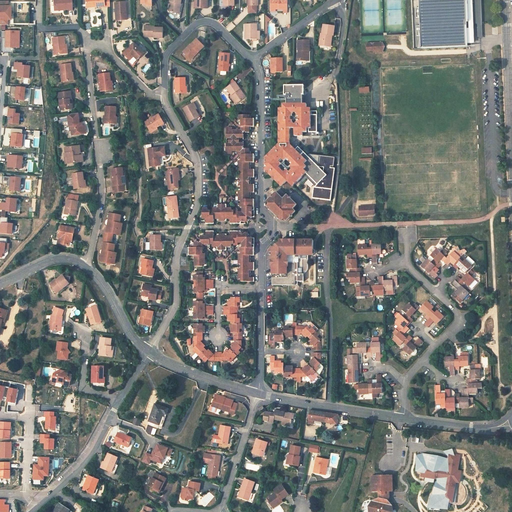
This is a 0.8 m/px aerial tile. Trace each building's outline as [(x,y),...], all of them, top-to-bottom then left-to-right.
[(0,0),(0,24),(6,25),(6,20),(9,20),(10,20),(10,6),(9,6),(6,6),(6,1),(0,0)] [(62,9),(63,9),(64,10),(66,10),(73,10),(72,0),(54,0),(55,7),(56,6),(56,11),(62,10),(62,9)] [(170,0),(170,2),(171,2),(168,11),(177,13),(180,5),(181,0),(170,0)] [(207,9),(207,0),(195,0),(195,3),(195,9),(207,9)] [(246,0),(247,5),(248,5),(248,13),(256,13),(256,5),(258,5),(257,0),(246,0)] [(275,9),(279,9),(283,9),(287,9),(287,0),(270,0),(271,11),(275,11),(275,9)] [(126,2),(115,3),(117,21),(127,20),(126,2)] [(257,31),(257,24),(245,24),(245,31),(246,31),(246,39),(252,39),(257,39),(257,31)] [(319,45),(329,47),(330,35),(332,36),(333,36),(335,26),(323,25),(322,34),(321,34),(319,45)] [(154,26),(144,26),(144,35),(153,36),(153,38),(162,38),(163,28),(154,28),(154,26)] [(20,47),(20,31),(1,31),(1,38),(6,38),(6,47),(20,47)] [(63,45),(65,45),(64,37),(62,37),(53,38),(54,55),(62,54),(64,54),(63,45)] [(189,44),(181,52),(188,58),(195,51),(197,53),(203,47),(196,39),(189,45),(189,44)] [(297,53),(297,61),(307,61),(307,50),(309,50),(309,40),(297,40),(297,50),(299,50),(299,53),(297,53)] [(134,43),(124,53),(131,60),(134,57),(136,54),(140,57),(145,53),(134,43)] [(374,50),(374,52),(382,51),(382,43),(373,44),(373,45),(372,45),(372,43),(371,43),(367,43),(367,51),(374,50)] [(195,51),(188,58),(189,60),(197,53),(195,51)] [(219,70),(228,71),(230,53),(220,53),(219,70)] [(270,58),(271,72),(282,72),(282,58),(270,58)] [(23,64),(15,63),(15,70),(19,70),(18,77),(21,77),(21,78),(30,79),(31,67),(23,66),(23,64)] [(66,65),(62,65),(60,65),(61,82),(62,82),(66,82),(72,81),(71,73),(70,64),(66,65)] [(99,75),(101,92),(113,90),(112,82),(111,82),(110,74),(99,75)] [(176,93),(189,93),(188,85),(185,85),(185,78),(175,78),(176,93)] [(240,89),(235,82),(227,87),(232,95),(231,95),(236,104),(245,98),(239,90),(240,89)] [(25,101),(26,89),(11,87),(11,95),(13,95),(13,97),(17,98),(17,100),(25,101)] [(306,173),(317,184),(315,186),(314,186),(312,197),(316,198),(331,200),(333,183),(333,179),(335,168),(333,167),(335,157),(316,154),(312,154),(309,153),(307,155),(304,151),(301,154),(295,149),(290,143),(290,127),(295,127),(295,131),(303,131),(307,131),(307,127),(309,127),(309,131),(312,131),(316,131),(316,112),(312,112),(309,112),(309,109),(307,109),(307,105),(302,105),(302,87),(286,87),(286,104),(282,104),(282,108),(278,108),(278,145),(264,158),(264,159),(267,161),(264,164),(264,166),(266,168),(264,170),(274,179),(278,183),(281,186),(284,183),(287,181),(289,183),(292,186),(295,183),(300,179),(304,175),(306,173)] [(70,92),(66,93),(62,93),(58,94),(60,111),(62,110),(66,110),(70,109),(69,100),(71,100),(70,92)] [(183,108),(190,121),(199,116),(196,110),(195,111),(191,104),(183,108)] [(106,116),(105,124),(115,125),(116,118),(116,108),(106,107),(106,116)] [(16,110),(9,110),(9,114),(10,114),(10,117),(9,124),(19,125),(20,115),(16,114),(16,110)] [(77,114),(67,115),(69,127),(70,127),(71,132),(71,136),(85,134),(85,126),(82,127),(79,127),(79,124),(77,114)] [(159,114),(146,122),(151,131),(157,128),(165,123),(159,114)] [(206,224),(214,224),(214,219),(217,219),(219,219),(219,221),(225,221),(225,219),(227,219),(230,219),(230,224),(239,224),(239,222),(242,222),(248,222),(248,218),(253,218),(253,211),(253,208),(255,208),(255,200),(251,200),(250,200),(250,193),(251,193),(255,193),(255,185),(251,185),(250,185),(250,183),(250,178),(251,178),(255,178),(255,170),(251,170),(250,170),(250,163),(251,163),(255,163),(255,155),(250,155),(250,149),(246,149),(245,150),(243,148),(245,147),(245,143),(240,143),(240,138),(245,138),(245,135),(243,134),(245,132),(246,133),(250,133),(250,127),(255,127),(255,119),(250,119),(250,115),(239,115),(239,121),(242,121),(242,126),(240,127),(242,129),(242,131),(240,131),(239,129),(237,131),(232,131),(232,128),(227,128),(227,139),(229,139),(229,144),(227,144),(227,154),(232,154),(232,152),(236,152),(237,154),(239,152),(241,152),(241,154),(239,155),(241,157),(241,161),(238,161),(238,172),(241,172),(241,176),(238,176),(238,179),(238,183),(238,187),(241,187),(241,191),(238,191),(238,202),(241,202),(241,204),(240,204),(240,208),(244,212),(242,214),(238,210),(234,210),(234,211),(232,211),(232,209),(227,209),(227,205),(217,205),(217,209),(212,209),(212,211),(207,211),(207,209),(202,209),(202,219),(206,219),(206,224)] [(23,130),(12,129),(11,134),(12,134),(11,147),(24,148),(26,135),(22,135),(23,130)] [(66,164),(84,162),(83,153),(81,153),(80,146),(66,148),(65,148),(66,154),(64,154),(66,164)] [(304,151),(299,146),(295,149),(301,154),(304,151)] [(148,149),(150,167),(164,165),(163,156),(162,148),(148,149)] [(22,169),(24,158),(8,156),(8,160),(9,160),(8,168),(22,169)] [(123,192),(122,185),(124,185),(123,177),(124,177),(123,168),(112,170),(113,179),(114,183),(114,186),(113,186),(114,193),(123,192)] [(179,188),(178,183),(178,180),(178,178),(180,177),(178,168),(167,170),(168,179),(168,183),(169,189),(179,188)] [(73,173),(73,179),(74,183),(74,189),(85,188),(84,183),(84,181),(84,179),(83,172),(73,173)] [(304,175),(315,186),(317,184),(306,173),(304,175)] [(3,177),(3,179),(3,182),(8,183),(9,183),(8,187),(11,187),(11,191),(20,192),(21,183),(22,179),(3,177)] [(283,199),(276,192),(267,201),(270,203),(267,206),(281,220),(284,217),(287,220),(295,211),(293,208),(297,204),(287,195),(283,199)] [(73,194),(69,193),(68,199),(67,199),(66,206),(64,213),(66,213),(74,215),(76,208),(77,208),(78,201),(72,200),(73,194)] [(178,206),(177,196),(167,197),(169,219),(179,218),(177,206),(178,206)] [(16,213),(17,201),(8,200),(7,205),(0,204),(0,206),(0,210),(7,211),(7,212),(16,213)] [(367,207),(359,208),(360,215),(367,215),(367,214),(374,214),(374,206),(367,206),(367,207)] [(104,237),(113,239),(114,234),(121,236),(123,224),(120,224),(122,216),(111,214),(107,232),(105,232),(104,237)] [(1,223),(1,226),(0,225),(0,233),(12,234),(12,224),(1,223)] [(59,240),(61,240),(60,245),(62,245),(66,246),(69,246),(70,242),(71,240),(72,241),(75,229),(66,227),(62,226),(61,226),(59,240)] [(195,256),(195,267),(203,267),(203,265),(205,264),(205,254),(203,254),(203,251),(205,249),(203,247),(203,245),(205,245),(206,247),(208,245),(212,245),(212,248),(217,248),(217,251),(227,251),(227,248),(232,247),(232,245),(234,245),(234,246),(238,246),(243,241),(245,243),(240,249),(240,252),(241,253),(241,255),(238,255),(238,264),(241,264),(241,269),(238,269),(238,278),(241,278),(241,282),(254,282),(254,278),(251,278),(249,278),(249,271),(251,271),(254,271),(254,263),(251,263),(249,263),(250,256),(251,256),(255,256),(255,248),(253,248),(253,245),(253,238),(247,238),(247,234),(241,234),(238,234),(238,232),(230,232),(230,237),(226,237),(225,237),(225,235),(219,235),(219,237),(217,237),(214,237),(214,232),(206,232),(206,237),(200,237),(200,240),(202,241),(200,243),(199,242),(195,242),(195,248),(189,248),(189,256),(195,256)] [(162,236),(152,236),(152,250),(162,250),(162,243),(162,236)] [(112,244),(113,239),(104,237),(103,242),(104,243),(100,261),(114,264),(117,253),(114,253),(115,245),(112,244)] [(298,285),(298,274),(302,274),(304,273),(306,272),(308,270),(308,267),(308,255),(313,255),(313,240),(280,240),(280,244),(278,244),(276,246),(276,248),(272,248),(272,258),(271,258),(271,267),(272,267),(272,285),(298,285)] [(368,258),(373,257),(372,245),(367,245),(365,245),(365,240),(359,240),(359,245),(358,245),(358,255),(368,255),(368,258)] [(381,244),(372,245),(373,257),(373,263),(378,263),(377,254),(382,254),(381,244)] [(431,262),(435,266),(438,269),(442,265),(438,262),(441,259),(447,253),(447,252),(444,248),(440,252),(437,249),(436,249),(434,247),(433,247),(429,251),(429,253),(431,255),(431,256),(434,259),(431,262)] [(460,251),(458,247),(453,249),(454,252),(447,258),(445,256),(448,254),(447,253),(441,259),(448,265),(451,262),(454,265),(463,255),(464,255),(467,252),(465,249),(460,251)] [(357,255),(351,255),(347,255),(347,269),(352,269),(352,273),(360,273),(362,273),(362,270),(362,268),(357,268),(357,255)] [(453,266),(457,269),(459,267),(466,273),(472,266),(475,263),(468,257),(467,258),(463,255),(454,265),(453,266)] [(229,270),(229,259),(224,259),(224,256),(216,256),(216,261),(224,261),(224,270),(229,270)] [(141,273),(152,275),(153,268),(152,268),(154,261),(143,258),(141,266),(143,266),(141,273)] [(438,269),(435,266),(431,262),(428,259),(421,266),(435,279),(438,275),(436,273),(440,270),(438,269)] [(458,277),(455,280),(469,293),(471,291),(464,285),(465,283),(469,286),(472,289),(478,283),(475,280),(475,279),(472,276),(475,273),(471,270),(462,280),(458,277)] [(203,271),(197,271),(197,275),(194,275),(194,280),(196,280),(196,284),(213,283),(213,280),(205,280),(205,277),(203,277),(203,275),(203,271)] [(360,273),(352,273),(346,273),(346,278),(351,278),(351,283),(361,282),(361,287),(366,286),(365,277),(360,277),(360,273)] [(66,276),(63,276),(62,275),(56,280),(55,279),(49,284),(56,292),(62,287),(63,288),(66,286),(69,283),(70,276),(66,276)] [(375,291),(375,295),(384,295),(384,281),(383,276),(378,277),(379,283),(379,286),(374,286),(375,291)] [(393,280),(384,281),(384,295),(394,295),(393,286),(398,285),(397,276),(393,276),(393,280)] [(455,280),(452,284),(459,290),(456,293),(455,292),(452,295),(460,302),(469,293),(455,280)] [(374,283),(374,281),(370,282),(370,286),(366,286),(361,287),(356,287),(356,292),(361,292),(361,296),(370,296),(370,291),(375,291),(374,286),(374,283)] [(213,288),(213,283),(196,284),(196,288),(194,288),(194,293),(196,293),(196,297),(203,297),(203,293),(203,290),(205,290),(205,288),(213,288)] [(149,297),(149,298),(156,300),(157,298),(161,299),(162,292),(158,291),(158,289),(151,288),(152,285),(144,284),(141,295),(149,297)] [(203,301),(203,297),(196,297),(196,301),(194,301),(194,306),(197,306),(197,310),(213,310),(213,306),(205,306),(205,303),(203,303),(203,301)] [(225,306),(225,310),(238,310),(238,306),(238,302),(240,302),(240,297),(231,297),(232,300),(229,300),(229,306),(225,306)] [(425,317),(428,320),(435,313),(432,309),(434,307),(427,301),(420,308),(427,314),(425,317)] [(410,323),(413,320),(410,317),(419,307),(415,303),(412,306),(409,303),(403,310),(406,314),(403,317),(410,323)] [(86,309),(91,325),(102,322),(97,306),(86,309)] [(50,330),(60,331),(60,324),(62,324),(62,323),(63,317),(65,311),(62,310),(54,307),(53,311),(54,312),(53,316),(52,315),(50,330)] [(142,309),(139,324),(150,326),(153,312),(142,309)] [(213,314),(213,310),(197,310),(197,314),(194,314),(194,319),(203,319),(203,317),(205,317),(205,314),(213,314)] [(238,310),(225,310),(225,315),(229,315),(230,321),(232,321),(232,323),(234,323),(240,323),(240,318),(238,318),(238,314),(238,310)] [(424,324),(427,326),(428,327),(434,321),(438,324),(444,317),(437,311),(435,313),(428,320),(424,324)] [(403,317),(399,313),(395,316),(399,319),(395,323),(399,326),(396,329),(403,335),(409,329),(407,327),(410,323),(403,317)] [(194,332),(194,337),(203,336),(203,333),(205,333),(205,326),(203,326),(203,323),(194,323),(194,329),(197,329),(197,332),(194,332)] [(240,323),(234,323),(234,326),(232,326),(232,332),(234,332),(234,337),(243,337),(243,332),(240,332),(240,328),(243,328),(243,323),(240,323)] [(284,335),(286,335),(286,337),(293,337),(293,335),(297,335),(297,326),(297,323),(293,323),(293,326),(293,329),(289,329),(289,326),(284,326),(284,331),(284,335)] [(316,327),(312,323),(308,327),(307,328),(306,327),(301,327),(301,326),(297,326),(297,335),(301,334),(301,333),(306,338),(308,336),(309,338),(312,335),(316,331),(318,329),(316,327)] [(406,345),(410,341),(412,338),(409,335),(406,338),(403,335),(396,329),(393,333),(396,336),(393,339),(400,345),(403,342),(406,345)] [(271,334),(271,347),(275,347),(275,342),(282,342),(282,340),(284,340),(284,335),(284,331),(279,331),(279,334),(275,334),(271,334)] [(309,338),(311,339),(309,341),(312,343),(314,345),(314,346),(313,346),(313,350),(316,350),(321,350),(321,346),(320,346),(320,341),(320,340),(320,339),(318,337),(319,335),(316,331),(312,335),(309,338)] [(196,351),(200,355),(206,349),(204,347),(206,346),(201,341),(201,340),(203,340),(203,336),(194,337),(194,340),(195,340),(195,345),(196,346),(195,347),(198,350),(196,351)] [(243,337),(234,337),(234,340),(236,340),(236,341),(231,346),(233,347),(231,349),(237,355),(241,352),(239,350),(242,347),(241,346),(242,345),(242,340),(243,340),(243,337)] [(112,339),(101,338),(100,346),(101,346),(103,346),(103,350),(101,350),(100,356),(111,357),(112,347),(111,347),(112,339)] [(376,361),(381,361),(380,343),(379,343),(379,338),(372,338),(372,343),(371,343),(371,347),(371,353),(376,352),(376,361)] [(423,342),(419,338),(413,345),(410,341),(406,345),(403,349),(410,355),(423,342)] [(66,343),(62,342),(58,342),(56,350),(58,351),(57,359),(62,359),(66,360),(67,355),(68,354),(70,352),(67,348),(68,343),(66,343)] [(371,357),(371,353),(371,347),(367,348),(366,343),(357,344),(357,348),(353,348),(353,353),(367,353),(367,357),(371,357)] [(218,360),(218,352),(215,352),(215,354),(214,354),(209,349),(208,351),(206,349),(200,355),(203,359),(205,357),(207,360),(208,359),(209,360),(214,360),(218,360)] [(237,355),(231,349),(230,351),(228,349),(223,354),(223,352),(218,352),(218,360),(222,360),(227,360),(228,359),(229,360),(232,357),(233,359),(237,355)] [(468,366),(468,353),(465,352),(463,352),(460,353),(461,356),(454,357),(454,370),(460,370),(459,366),(468,366)] [(313,353),(313,356),(314,356),(314,357),(312,360),(310,362),(311,363),(309,365),(319,375),(323,369),(323,368),(323,366),(320,363),(320,362),(321,357),(321,353),(316,353),(313,353)] [(271,355),(271,369),(275,369),(279,369),(279,371),(284,371),(284,367),(284,363),(282,362),(282,360),(275,360),(275,355),(271,355)] [(362,368),(361,364),(358,364),(357,355),(348,355),(348,369),(362,368)] [(455,375),(454,370),(454,357),(445,357),(445,367),(450,367),(450,375),(455,375)] [(468,384),(476,383),(476,379),(480,379),(480,370),(481,369),(481,365),(480,364),(475,364),(475,365),(471,366),(471,379),(466,379),(466,384),(468,384)] [(286,367),(284,367),(284,371),(284,376),(289,376),(289,374),(293,374),(293,376),(297,376),(297,368),(293,368),(293,365),(286,365),(286,367)] [(319,375),(309,365),(308,366),(306,365),(302,370),(301,370),(301,368),(297,368),(297,376),(297,381),(301,381),(301,376),(306,376),(307,375),(312,380),(313,381),(316,378),(319,375)] [(92,383),(98,383),(102,383),(102,378),(103,378),(104,367),(92,366),(92,383)] [(362,373),(362,368),(348,369),(349,383),(359,383),(358,373),(362,373)] [(64,373),(63,371),(62,371),(60,370),(54,373),(56,376),(53,378),(52,382),(56,383),(56,382),(59,381),(64,382),(63,384),(66,385),(70,386),(72,377),(68,376),(69,374),(66,373),(64,373)] [(382,380),(382,374),(377,375),(377,384),(372,384),(373,393),(373,398),(378,398),(378,393),(383,393),(382,380)] [(372,384),(372,379),(368,379),(368,384),(354,385),(354,390),(359,390),(359,394),(373,393),(372,384)] [(468,388),(464,389),(464,398),(469,398),(469,393),(478,393),(478,388),(482,388),(482,383),(476,383),(468,384),(468,388)] [(441,391),(440,385),(436,385),(436,404),(441,403),(441,408),(446,408),(445,394),(441,394),(441,391)] [(0,386),(0,399),(4,401),(4,398),(8,399),(8,402),(16,404),(19,391),(0,386)] [(446,408),(455,408),(455,403),(455,398),(451,398),(450,389),(445,389),(445,390),(445,394),(446,408)] [(459,393),(455,393),(455,398),(455,403),(460,403),(460,408),(469,407),(469,403),(473,403),(473,398),(469,398),(464,398),(460,398),(459,393)] [(210,407),(208,411),(215,413),(216,409),(217,406),(230,410),(229,413),(228,414),(233,415),(236,405),(232,403),(232,401),(224,399),(224,400),(214,397),(211,407),(210,407)] [(168,409),(155,404),(149,421),(158,424),(159,419),(161,420),(164,413),(167,414),(168,409)] [(338,415),(316,411),(312,411),(309,410),(308,423),(312,424),(313,424),(313,420),(316,421),(336,424),(338,415)] [(267,421),(267,422),(272,423),(273,420),(282,421),(281,423),(290,425),(291,418),(292,414),(286,413),(286,415),(283,414),(283,412),(274,411),(274,414),(268,413),(267,421)] [(55,430),(56,413),(44,412),(44,417),(46,417),(45,429),(55,430)] [(162,428),(167,414),(164,413),(161,420),(159,419),(158,424),(159,425),(159,427),(162,428)] [(11,431),(9,431),(9,428),(11,428),(11,423),(0,422),(0,438),(10,439),(10,433),(11,431)] [(220,426),(219,429),(218,433),(218,436),(213,435),(212,442),(227,445),(229,433),(229,429),(230,427),(220,426)] [(118,433),(114,441),(127,447),(131,438),(122,434),(118,433)] [(50,435),(40,434),(40,443),(45,444),(44,449),(55,450),(55,438),(50,438),(50,435)] [(252,454),(262,457),(267,443),(256,440),(252,454)] [(0,442),(0,455),(0,457),(11,458),(12,443),(0,442)] [(151,456),(145,453),(142,462),(148,465),(150,460),(161,464),(162,459),(163,460),(165,456),(168,449),(157,445),(155,451),(157,451),(156,453),(153,452),(151,456)] [(308,452),(312,453),(316,453),(317,454),(318,447),(316,446),(312,446),(309,445),(308,452)] [(289,465),(298,467),(300,457),(299,457),(300,448),(291,446),(289,456),(290,456),(289,465)] [(101,467),(111,471),(114,463),(117,456),(107,452),(101,467)] [(218,465),(219,465),(220,456),(210,455),(204,454),(202,463),(209,464),(207,475),(208,475),(215,477),(216,477),(218,465)] [(458,471),(460,456),(449,454),(446,469),(423,465),(421,476),(444,480),(441,501),(452,502),(455,482),(459,482),(461,471),(458,471)] [(48,476),(49,457),(38,457),(38,465),(38,469),(33,469),(33,479),(43,480),(43,476),(48,476)] [(328,460),(316,458),(316,459),(313,473),(316,473),(325,475),(328,460)] [(11,471),(11,463),(0,462),(0,470),(0,478),(9,479),(9,471),(11,471)] [(245,468),(258,471),(260,465),(246,462),(245,468)] [(164,484),(166,479),(155,473),(149,485),(154,488),(158,490),(162,483),(164,484)] [(98,478),(87,474),(82,488),(91,492),(93,486),(95,487),(98,478)] [(391,476),(374,476),(375,488),(373,488),(373,493),(379,493),(379,499),(373,502),(369,508),(369,511),(393,511),(393,506),(388,501),(390,498),(390,492),(391,492),(391,476)] [(248,501),(254,483),(244,479),(241,489),(242,490),(239,498),(248,501)] [(194,491),(199,492),(200,483),(190,482),(188,490),(182,489),(181,498),(182,500),(188,501),(190,499),(190,496),(193,497),(194,491)] [(158,490),(154,488),(153,490),(159,493),(164,484),(162,483),(158,490)] [(276,503),(277,505),(281,503),(279,501),(281,500),(288,495),(281,485),(274,490),(275,492),(266,499),(271,506),(276,503)] [(0,511),(7,511),(8,505),(4,505),(4,500),(0,499),(0,511)] [(72,511),(66,508),(62,505),(59,503),(53,511),(72,511)]
